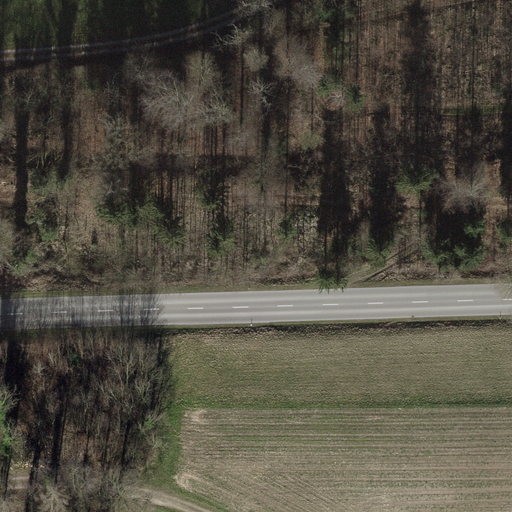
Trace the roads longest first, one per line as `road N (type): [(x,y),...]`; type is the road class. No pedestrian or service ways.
road 1 (tertiary): [(0,318),(511,301)]
road 2 (track): [(267,0),(213,28),(0,57)]
road 3 (track): [(511,216),(451,227),(328,306)]
road 4 (track): [(196,511),(28,479),(0,485)]
